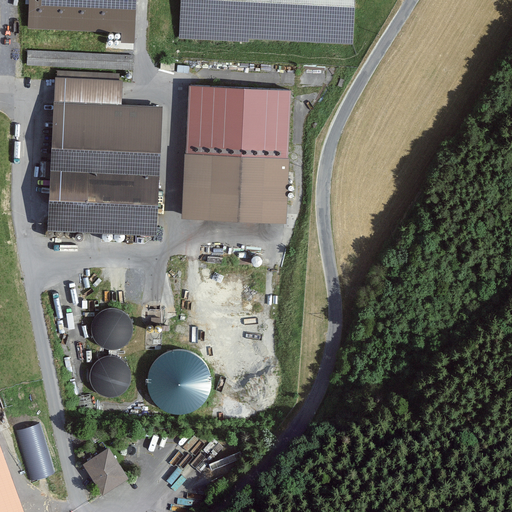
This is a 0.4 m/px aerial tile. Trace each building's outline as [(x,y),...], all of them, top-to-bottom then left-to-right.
[(137,5),(30,0),(29,8),(29,15),(136,20),(136,13),(137,5)] [(180,0),(179,38),(249,42),(249,39),(353,44),(355,0),(180,0)] [(134,55),(28,51),(27,66),(134,70),(134,55)] [(123,79),(55,75),(52,148),(51,170),(49,201),(48,231),(157,236),(159,206),(160,176),(161,154),(163,107),(122,105),(123,79)] [(292,90),(189,86),(186,153),(183,218),(285,223),(288,158),(292,90)] [(131,338),(133,332),(133,325),(131,319),(126,314),(121,310),(114,308),(107,309),(101,312),(96,317),(93,323),(92,330),(93,337),(97,343),(102,347),(109,350),(116,350),(122,348),(127,344),(131,338)] [(211,375),(206,365),(198,357),(189,352),(178,350),(167,353),(158,358),(151,366),(147,375),(146,386),(149,396),(155,404),(163,411),(172,414),(183,415),(193,412),(202,406),(208,397),(211,386),(211,375)] [(130,386),(132,380),(131,373),(129,367),(125,362),(119,358),(113,357),(106,357),(99,360),(94,365),(91,371),(90,378),(91,385),(95,391),(101,395),(107,398),(114,398),(120,396),(126,392),(130,386)] [(31,477),(54,470),(39,419),(16,426),(31,477)] [(23,511),(0,442),(0,511),(23,511)] [(109,445),(81,463),(103,495),(130,477),(109,445)] [(185,487),(199,471),(193,466),(180,482),(185,487)]
